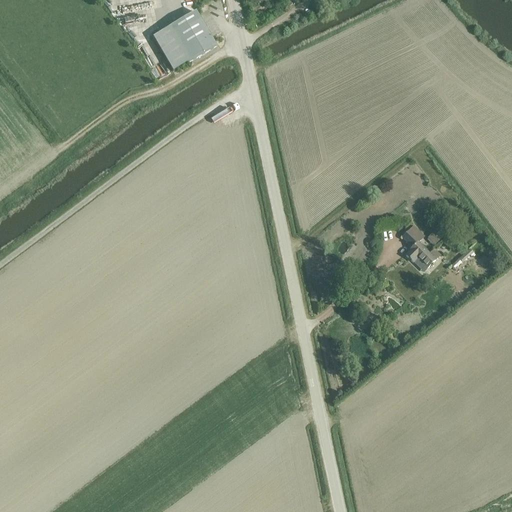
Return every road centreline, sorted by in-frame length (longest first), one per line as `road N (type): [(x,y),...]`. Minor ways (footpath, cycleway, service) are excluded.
road 1 (unclassified): [(340,511),(234,0)]
road 2 (track): [(252,84),(0,266)]
road 3 (track): [(243,46),(170,88),(133,97),(47,156)]
